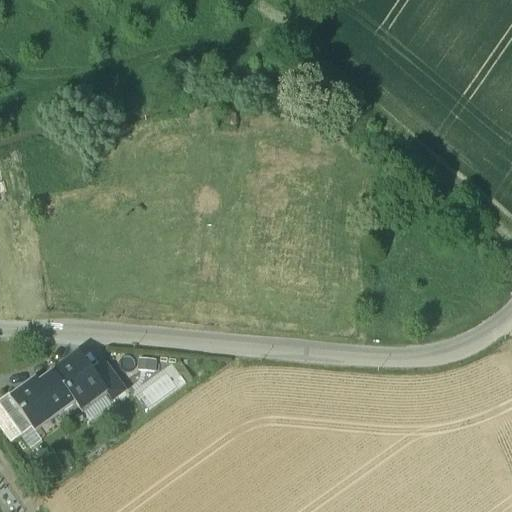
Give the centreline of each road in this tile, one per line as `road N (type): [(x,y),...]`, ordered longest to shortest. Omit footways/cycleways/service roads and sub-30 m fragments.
road 1 (unclassified): [(121,335),(407,359),(476,342),(511,316)]
road 2 (residential): [(0,330),(121,335)]
